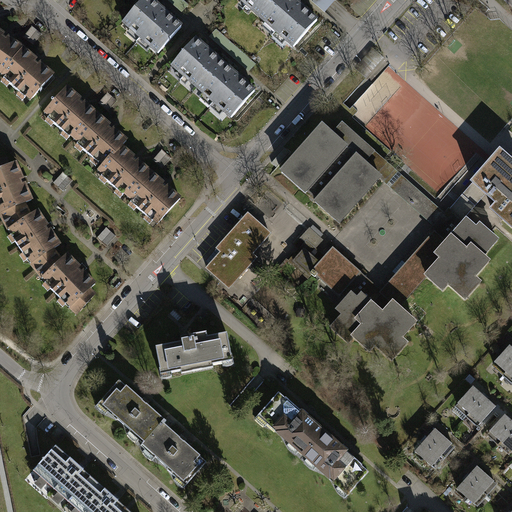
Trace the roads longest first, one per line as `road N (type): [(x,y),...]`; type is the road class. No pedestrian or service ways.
road 1 (residential): [(232,177),(57,389)]
road 2 (residential): [(232,177),(35,0)]
road 3 (residential): [(394,0),(232,177)]
road 4 (residential): [(172,511),(63,416),(57,389)]
